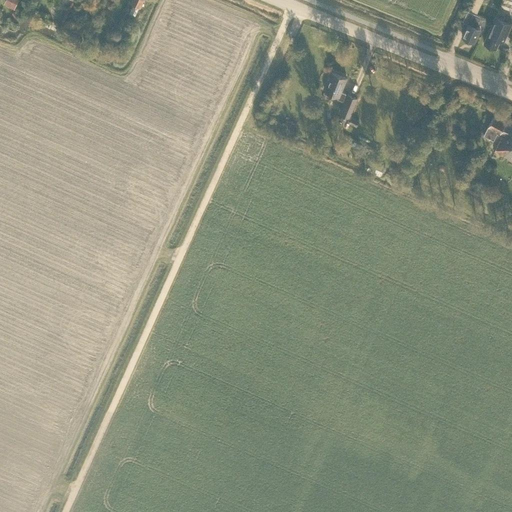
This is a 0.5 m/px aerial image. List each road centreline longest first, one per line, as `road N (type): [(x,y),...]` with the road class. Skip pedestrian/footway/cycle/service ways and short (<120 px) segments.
road 1 (track): [(66,511),(292,5)]
road 2 (secondary): [(511,94),(280,0)]
